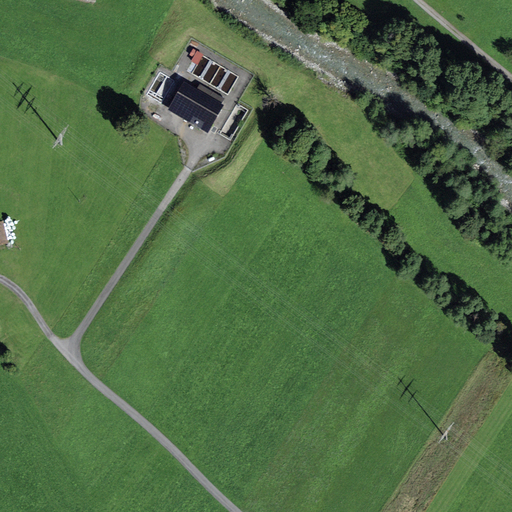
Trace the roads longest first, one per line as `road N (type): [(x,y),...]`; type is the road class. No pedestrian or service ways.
road 1 (track): [(73,352),(194,157),(190,135),(156,114)]
road 2 (track): [(238,511),(73,352)]
road 3 (track): [(511,77),(417,0)]
